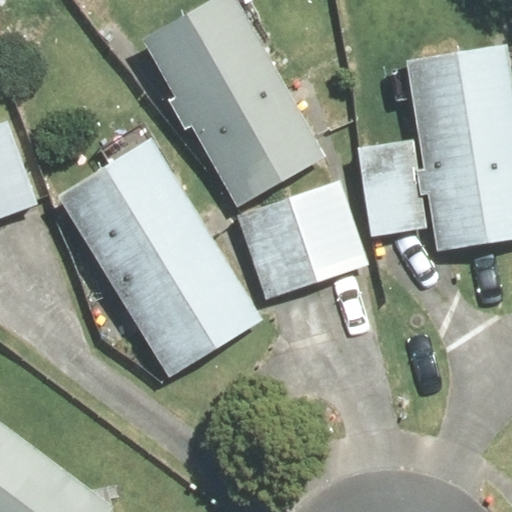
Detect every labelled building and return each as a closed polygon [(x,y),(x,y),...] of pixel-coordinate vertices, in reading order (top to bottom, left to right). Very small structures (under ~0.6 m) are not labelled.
[(336,156),(254,0),(204,0),(153,26),(186,90),(175,96),(191,128),(203,122),(245,203),(336,156)] [(511,37),(416,52),(433,163),(422,164),(426,190),(436,188),(445,249),(511,238),(511,37)] [(20,120),(0,127),(0,225),(52,206),(20,120)] [(269,315),(162,130),(68,184),(175,369),(269,315)] [(417,144),(373,150),(385,239),(428,233),(417,144)] [(350,185),(252,223),(282,302),(381,264),(350,185)] [(113,511),(121,503),(0,408),(0,511),(113,511)]
